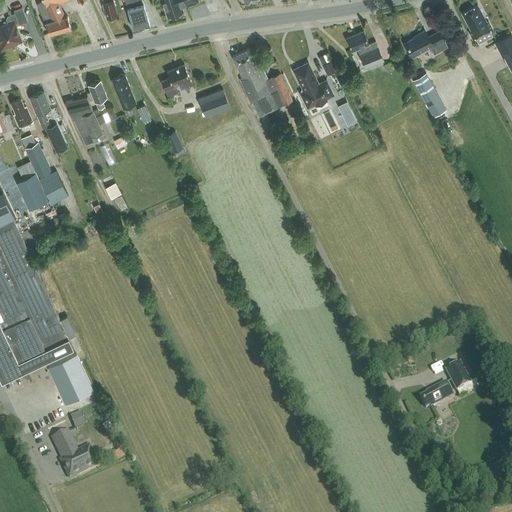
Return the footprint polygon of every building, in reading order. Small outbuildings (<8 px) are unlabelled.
[(46,21),(49,33),(71,26),(68,15),(65,16),(59,3),(58,0),(42,0),(38,2),(46,21)] [(107,18),(117,15),(113,0),(102,0),(103,3),(102,4),(103,9),(105,9),(107,18)] [(124,0),(133,29),(150,24),(143,3),(142,0),(124,0)] [(161,0),(167,16),(183,11),(181,5),(185,4),(186,5),(188,4),(188,6),(197,3),(196,1),(198,0),(197,0),(161,0)] [(469,31),(473,39),(492,28),(488,21),(487,21),(477,3),(462,12),(471,30),(469,31)] [(14,9),(15,12),(7,15),(6,19),(7,22),(0,24),(0,47),(1,50),(9,47),(8,45),(22,40),(16,25),(28,21),(23,6),(14,9)] [(370,43),(364,29),(347,36),(353,50),(358,48),(366,67),(385,60),(376,40),(370,43)] [(414,37),(406,41),(414,55),(430,46),(434,53),(447,46),(440,32),(434,35),(434,33),(428,36),(425,30),(418,34),(419,35),(414,37)] [(511,35),(511,34),(496,42),(503,57),(505,56),(511,70),(511,69),(511,35)] [(259,115),(292,100),(279,72),(270,76),(271,77),(267,78),(264,71),(262,72),(255,58),(250,48),(232,56),(242,77),(239,78),(250,103),(253,101),(259,115)] [(336,70),(328,52),(318,56),(327,75),(336,70)] [(326,98),(334,94),(327,80),(319,84),(308,62),(294,69),(303,88),(302,88),(301,91),(302,92),(301,93),(308,107),(316,103),(317,104),(327,99),(326,98)] [(384,65),(387,71),(392,69),(389,62),(384,65)] [(181,89),(193,84),(184,64),(167,71),(169,77),(161,80),(167,97),(179,92),(176,85),(179,84),(181,89)] [(426,72),(413,79),(418,88),(431,81),(426,72)] [(120,98),(123,106),(127,115),(133,113),(129,104),(135,102),(130,88),(125,74),(123,74),(122,74),(119,75),(119,76),(112,79),(117,93),(118,92),(120,98)] [(97,79),(94,80),(94,83),(89,85),(91,91),(87,92),(88,96),(65,101),(82,136),(86,145),(94,141),(94,142),(105,136),(99,123),(106,120),(103,113),(107,111),(105,106),(105,105),(101,98),(106,96),(100,80),(99,80),(97,79)] [(229,104),(223,88),(198,97),(204,113),(205,116),(230,107),(229,104)] [(57,121),(49,124),(44,111),(50,109),(43,91),(29,97),(36,115),(37,115),(42,128),(45,127),(48,135),(60,130),(57,121)] [(30,126),(28,123),(33,122),(26,106),(24,107),(21,98),(11,102),(16,113),(14,114),(19,127),(24,125),(25,128),(30,126)] [(302,114),(297,102),(289,105),(294,117),(302,114)] [(147,120),(155,117),(148,103),(141,106),(147,120)] [(117,117),(113,108),(107,110),(111,120),(117,117)] [(185,152),(175,130),(166,134),(173,152),(176,150),(178,155),(185,152)] [(0,142),(1,145),(12,141),(9,133),(0,136),(0,142)] [(21,138),(59,219),(66,215),(62,206),(67,204),(64,197),(69,195),(57,169),(52,171),(38,142),(36,143),(31,133),(21,138)] [(125,145),(122,136),(114,140),(118,148),(125,145)] [(111,142),(102,146),(109,165),(118,161),(111,142)] [(35,172),(17,181),(29,209),(48,200),(35,172)] [(109,186),(115,197),(124,192),(118,181),(109,186)] [(2,191),(0,192),(0,223),(14,217),(2,191)] [(14,219),(0,225),(0,377),(2,382),(74,348),(69,338),(76,334),(67,315),(60,319),(45,287),(48,286),(43,276),(41,277),(14,219)] [(118,243),(111,246),(117,257),(123,253),(118,243)] [(48,367),(65,403),(93,390),(76,354),(48,367)] [(456,391),(470,383),(460,363),(446,370),(456,391)] [(431,407),(452,396),(445,383),(431,390),(431,392),(420,398),(426,408),(430,406),(431,407)] [(73,414),(78,427),(89,424),(85,410),(73,414)] [(110,421),(105,424),(116,439),(120,436),(110,421)] [(63,459),(60,460),(69,478),(99,463),(90,445),(78,450),(69,430),(52,438),(63,459)] [(106,464),(127,457),(125,451),(104,457),(106,464)]
